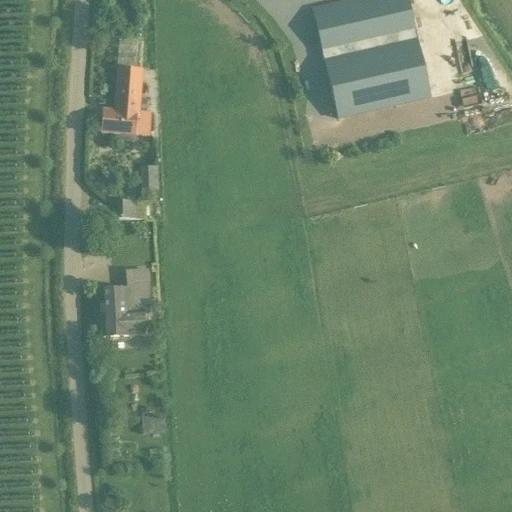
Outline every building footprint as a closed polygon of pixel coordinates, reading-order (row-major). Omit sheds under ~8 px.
[(414,39),(406,0),(354,0),(312,9),(331,104),(385,93),(386,104),(425,95),(414,39)] [(116,112),(102,111),(100,135),(134,137),(136,113),(139,73),(119,72),(116,99),(116,101),(116,112)] [(146,188),(159,187),(158,167),(145,168),(146,188)] [(144,203),(107,203),(107,221),(144,221),(144,203)] [(142,314),(150,314),(148,271),(124,272),(124,289),(98,290),(100,338),(128,337),(143,337),(142,314)] [(159,435),(158,418),(140,419),(142,437),(159,435)]
